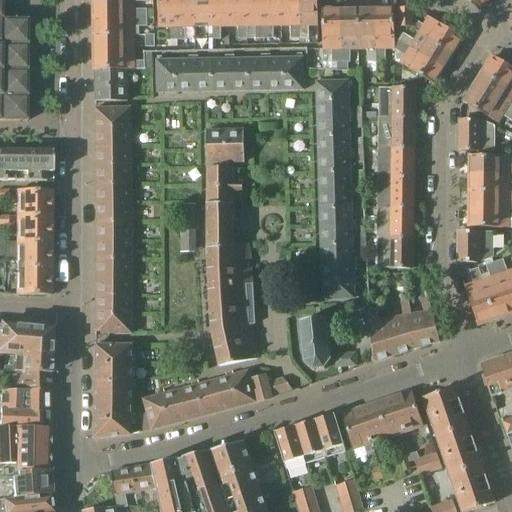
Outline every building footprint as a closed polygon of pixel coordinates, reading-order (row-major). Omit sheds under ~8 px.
[(0,0),(0,121),(27,122),(28,20),(3,19),(2,0),(0,0)] [(176,0),(158,0),(158,41),(168,41),(168,47),(178,47),(178,41),(176,41),(176,0)] [(193,0),(176,0),(176,41),(178,41),(185,41),(185,27),(194,27),(193,0)] [(211,0),(193,0),(194,27),(203,27),(203,40),(212,40),(211,0)] [(220,27),(229,27),(228,0),(211,0),(212,40),(220,39),(220,27)] [(246,0),(228,0),(229,27),(238,27),(238,40),(247,40),(246,0)] [(264,0),(246,0),(247,40),(256,39),(256,45),(265,45),(265,39),(264,0)] [(281,0),(264,0),(265,39),(273,39),(273,27),(282,27),(281,0)] [(298,0),(281,0),(282,27),(290,27),(291,39),(299,39),(298,0)] [(317,0),(298,0),(299,39),(308,39),(308,26),(318,26),(317,0)] [(134,11),(134,2),(95,3),(95,20),(146,19),(146,11),(134,11)] [(341,11),(342,63),(350,63),(350,50),(360,50),(359,10),(341,11)] [(359,10),(360,50),(369,50),(369,62),(377,62),(377,10),(359,10)] [(394,10),(377,10),(377,62),(386,62),(386,50),(395,49),(394,10)] [(413,27),(413,20),(413,10),(399,10),(399,27),(413,27)] [(337,70),(337,63),(342,63),(341,11),(323,11),(323,51),(323,70),(337,70)] [(414,31),(419,34),(453,55),(463,39),(429,18),(424,26),(414,20),(414,31)] [(95,20),(95,35),(134,35),(134,27),(146,27),(146,19),(95,20)] [(404,34),(400,42),(444,69),(453,55),(419,34),(415,41),(404,34)] [(96,53),(135,52),(134,35),(95,35),(96,53)] [(145,36),(145,48),(154,48),(154,36),(145,36)] [(401,64),(428,80),(435,85),(444,69),(400,42),(396,39),(396,50),(406,56),(401,64)] [(96,53),(96,71),(128,70),(145,69),(145,61),(135,62),(135,52),(96,53)] [(249,91),(268,91),(267,55),(262,55),(262,59),(249,59),(249,91)] [(271,55),(267,55),(268,91),(285,91),(285,59),(272,59),(271,55)] [(298,58),(285,59),(285,91),(304,90),(304,58),(303,58),(302,55),(298,55),(298,58)] [(190,61),(176,61),(177,93),(195,92),(194,56),(190,56),(190,61)] [(199,56),(194,56),(195,92),(214,92),(213,60),(199,60),(199,56)] [(226,60),(213,60),(214,92),(231,92),(231,56),(226,56),(226,60)] [(235,56),(231,56),(231,92),(249,91),(249,59),(235,60),(235,56)] [(177,93),(176,61),(162,61),(162,57),(158,57),(158,93),(177,93)] [(511,68),(494,57),(483,74),(511,91),(511,68)] [(96,71),(96,86),(128,86),(128,70),(96,71)] [(511,91),(483,74),(474,88),(511,111),(511,91)] [(317,82),(317,100),(350,99),(349,86),(353,86),(353,82),(349,82),(349,81),(317,82)] [(128,101),(128,86),(96,86),(96,102),(128,101)] [(379,119),(414,119),(414,89),(396,88),(396,89),(379,89),(379,119)] [(511,122),(511,111),(474,88),(465,103),(499,124),(503,117),(511,122)] [(317,100),(318,119),(354,117),(354,113),(350,113),(350,99),(317,100)] [(97,109),(97,129),(131,128),(131,109),(97,109)] [(318,119),(319,137),(351,136),(350,122),(354,122),(354,117),(318,119)] [(379,119),(379,149),(414,149),(414,119),(379,119)] [(461,121),(461,151),(495,152),(495,127),(482,121),(461,121)] [(97,129),(97,148),(131,147),(131,128),(97,129)] [(223,163),(223,168),(226,168),(226,131),(207,131),(208,163),(223,163)] [(245,131),(226,131),(226,168),(230,168),(230,163),(245,163),(245,131)] [(319,137),(319,155),(355,153),(355,149),(351,149),(351,136),(319,137)] [(97,148),(97,166),(132,166),(131,147),(97,148)] [(379,149),(378,178),(378,179),(413,179),(414,149),(379,149)] [(0,151),(0,182),(14,183),(14,152),(0,151)] [(52,152),(35,152),(14,152),(14,183),(52,183),(52,152)] [(319,155),(320,173),(352,172),(351,158),(355,158),(355,153),(319,155)] [(471,174),(511,174),(511,165),(511,166),(511,157),(472,156),(471,174)] [(97,166),(98,185),(132,185),(132,166),(97,166)] [(208,168),(208,186),(243,187),(243,183),(234,183),(234,168),(230,168),(226,168),(223,168),(208,168)] [(320,173),(320,191),(356,190),(356,185),(352,185),(352,172),(320,173)] [(511,174),(471,174),(471,192),(511,192),(511,174)] [(378,179),(378,209),(413,209),(413,179),(378,179)] [(98,185),(98,204),(132,204),(132,185),(98,185)] [(208,186),(208,203),(233,204),(234,204),(235,191),(243,192),(243,187),(208,186)] [(0,198),(9,199),(9,191),(0,190),(0,198)] [(320,191),(321,209),(353,208),(352,194),(356,194),(356,190),(320,191)] [(17,217),(52,217),(52,191),(17,191),(17,217)] [(511,192),(471,192),(471,209),(511,209),(511,192)] [(207,203),(207,204),(208,204),(208,249),(212,332),(220,367),(258,359),(251,325),(255,325),(253,285),(249,244),(233,245),(233,205),(233,204),(208,203),(207,203)] [(98,204),(98,222),(132,222),(132,204),(98,204)] [(181,249),(195,249),(195,205),(182,205),(181,249)] [(321,209),(321,227),(357,226),(357,221),(353,221),(353,208),(321,209)] [(413,239),(413,209),(378,209),(378,238),(413,239)] [(511,209),(471,209),(471,227),(498,228),(510,228),(511,228),(511,209)] [(0,224),(8,225),(8,216),(0,216),(0,224)] [(52,243),(52,217),(17,217),(17,242),(52,243)] [(133,240),(132,222),(98,222),(99,240),(133,240)] [(358,230),(357,226),(321,227),(322,245),(354,244),(353,230),(358,230)] [(494,233),(460,232),(459,263),(479,264),(494,258),(494,233)] [(412,269),(413,239),(378,238),(377,268),(394,268),(393,269),(412,269)] [(99,240),(98,259),(133,260),(133,240),(99,240)] [(0,242),(0,262),(3,263),(17,263),(17,243),(0,242)] [(3,263),(3,268),(52,269),(52,243),(17,242),(17,243),(17,263),(3,263)] [(322,245),(322,263),(358,261),(358,257),(354,257),(354,244),(322,245)] [(98,259),(98,278),(133,278),(133,260),(98,259)] [(496,263),(511,311),(511,270),(508,272),(504,260),(496,263)] [(322,263),(323,281),(355,280),(354,266),(359,266),(358,261),(322,263)] [(492,278),(483,280),(496,318),(511,312),(511,311),(496,263),(487,266),(492,278)] [(52,296),(52,269),(3,268),(3,275),(17,276),(17,295),(52,296)] [(496,318),(483,280),(479,269),(471,272),(475,283),(466,287),(478,323),(496,318)] [(98,278),(98,296),(132,297),(133,278),(98,278)] [(355,293),(355,280),(323,281),(324,300),(355,299),(355,298),(359,298),(359,293),(355,293)] [(98,296),(98,315),(132,315),(132,297),(98,296)] [(373,355),(370,310),(359,310),(362,356),(373,355)] [(413,315),(412,315),(417,350),(441,342),(433,312),(413,315)] [(132,315),(98,315),(98,334),(132,334),(132,315)] [(412,315),(390,319),(395,357),(417,350),(412,315)] [(332,359),(328,319),(300,322),(304,363),(314,371),(325,370),(332,359)] [(395,357),(390,319),(371,323),(375,364),(395,357)] [(0,355),(4,352),(15,353),(15,352),(50,356),(51,330),(0,324),(0,355)] [(97,346),(97,364),(136,364),(136,360),(132,360),(132,346),(97,346)] [(12,372),(13,372),(49,374),(50,356),(15,352),(15,353),(14,357),(4,356),(3,372),(4,372),(4,373),(12,373),(12,372)] [(357,367),(356,354),(335,355),(335,356),(336,361),(336,368),(357,367)] [(511,354),(481,365),(492,397),(511,390),(511,354)] [(97,364),(96,381),(132,381),(132,368),(136,368),(136,364),(97,364)] [(50,393),(49,374),(13,372),(12,372),(12,373),(12,391),(50,393)] [(249,372),(232,377),(240,408),(257,403),(257,402),(251,380),(249,372)] [(251,380),(257,402),(273,398),(267,376),(251,380)] [(214,381),(222,412),(240,408),(232,377),(214,381)] [(96,381),(96,400),(132,401),(132,386),(136,386),(136,382),(132,382),(132,381),(96,381)] [(214,381),(197,386),(205,417),(222,412),(214,381)] [(180,391),(188,421),(205,417),(197,386),(180,391)] [(456,387),(423,399),(436,437),(469,426),(456,387)] [(50,408),(50,393),(12,391),(1,392),(0,408),(0,409),(21,410),(21,411),(50,412),(50,408)] [(180,391),(162,395),(170,426),(188,421),(180,391)] [(397,394),(393,395),(406,432),(413,430),(412,428),(422,425),(412,392),(398,396),(397,394)] [(145,400),(152,431),(170,426),(162,395),(145,400)] [(390,399),(377,403),(389,439),(398,436),(400,441),(404,454),(412,451),(409,440),(408,441),(405,433),(406,432),(393,395),(390,397),(390,399)] [(96,400),(96,419),(135,420),(135,416),(132,415),(132,401),(96,400)] [(364,406),(360,407),(372,445),(389,439),(377,403),(364,407),(364,406)] [(374,452),(372,445),(360,407),(356,408),(357,411),(343,415),(343,416),(346,425),(349,435),(350,439),(353,448),(364,445),(367,454),(374,452)] [(0,409),(0,426),(50,430),(50,412),(21,411),(21,410),(0,409)] [(314,421),(326,459),(346,452),(343,441),(336,418),(335,415),(314,421)] [(343,416),(336,418),(343,441),(350,439),(349,435),(346,425),(343,416)] [(503,420),(509,436),(511,434),(511,416),(508,418),(503,420)] [(96,419),(95,439),(131,436),(131,424),(135,424),(135,420),(96,419)] [(326,459),(314,421),(295,427),(306,465),(326,459)] [(0,479),(17,478),(17,474),(50,472),(49,454),(50,430),(0,426),(0,479)] [(469,426),(436,437),(449,476),(482,464),(469,426)] [(306,465),(295,427),(275,433),(286,471),(306,465)] [(243,443),(210,452),(229,511),(268,511),(245,443),(243,443)] [(229,511),(210,452),(151,465),(158,499),(160,506),(160,511),(229,511)] [(415,461),(413,454),(399,458),(403,472),(411,469),(409,463),(415,461)] [(436,454),(419,460),(415,461),(420,476),(441,469),(436,454)] [(482,464),(449,476),(461,511),(468,511),(495,503),(482,464)] [(148,508),(160,506),(158,499),(151,465),(132,468),(136,492),(138,501),(142,500),(141,491),(145,491),(148,508)] [(380,467),(383,479),(391,476),(387,465),(380,467)] [(376,482),(383,479),(380,467),(372,470),(376,482)] [(112,472),(118,507),(119,507),(128,506),(126,494),(131,493),(133,501),(138,501),(136,492),(132,468),(112,472)] [(0,500),(50,495),(50,494),(50,472),(17,474),(17,478),(0,479),(0,500)] [(336,486),(340,499),(359,493),(355,480),(336,486)] [(293,493),(299,511),(318,506),(313,487),(293,493)] [(359,511),(364,511),(359,493),(340,499),(343,511),(359,511)] [(0,511),(52,511),(50,495),(0,500),(0,511)] [(456,511),(453,501),(431,508),(431,511),(456,511)]
